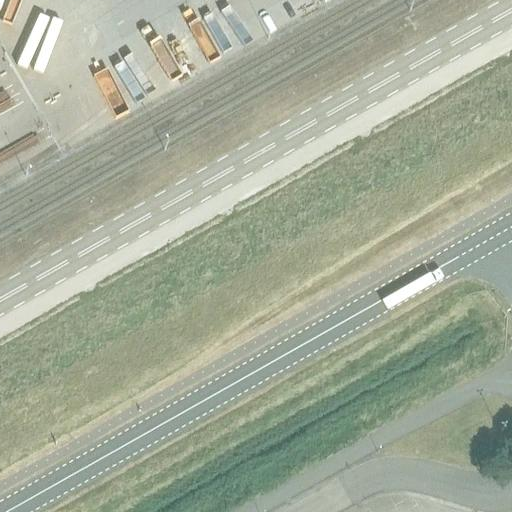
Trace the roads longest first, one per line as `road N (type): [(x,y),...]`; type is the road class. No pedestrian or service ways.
road 1 (unclassified): [(0,300),(511,10)]
road 2 (unclassified): [(10,511),(511,227)]
road 3 (unknown): [(0,139),(119,73)]
